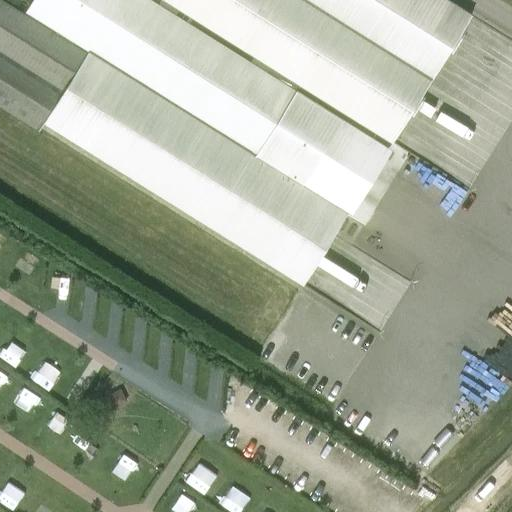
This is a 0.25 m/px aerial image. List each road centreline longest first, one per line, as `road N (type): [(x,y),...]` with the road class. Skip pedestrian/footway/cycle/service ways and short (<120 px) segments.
road 1 (unknown): [(511,257),(384,423)]
road 2 (unknown): [(511,257),(363,169)]
